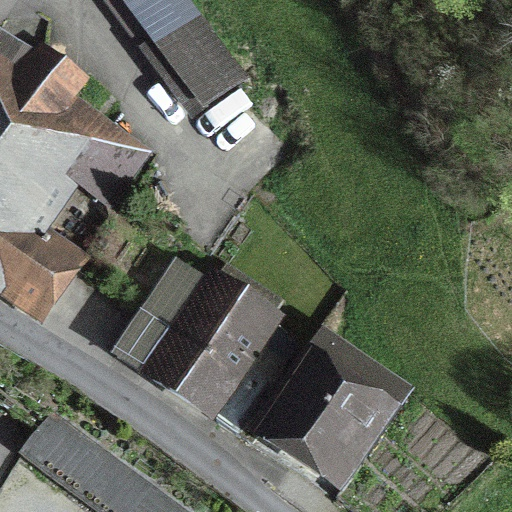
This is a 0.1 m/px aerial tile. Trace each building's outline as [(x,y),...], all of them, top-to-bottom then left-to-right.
[(244,79),(183,0),(110,0),(195,115),(244,79)] [(0,283),(36,308),(68,264),(20,230),(61,172),(106,205),(144,152),(63,94),(71,80),(0,35),(0,283)] [(175,269),(117,357),(208,416),(265,326),(175,269)] [(332,347),(272,437),(334,478),(394,388),(332,347)] [(192,511),(52,410),(20,455),(97,511),(192,511)]
